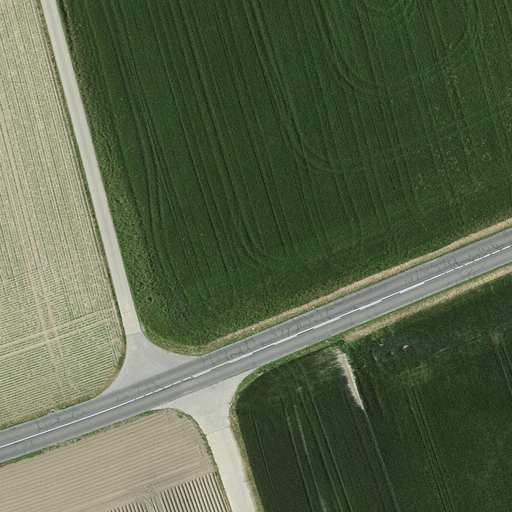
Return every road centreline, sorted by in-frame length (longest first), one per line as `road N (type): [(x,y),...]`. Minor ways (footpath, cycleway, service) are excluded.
road 1 (secondary): [(511,247),(204,375),(0,445)]
road 2 (track): [(153,392),(46,0)]
road 3 (track): [(204,375),(251,511)]
